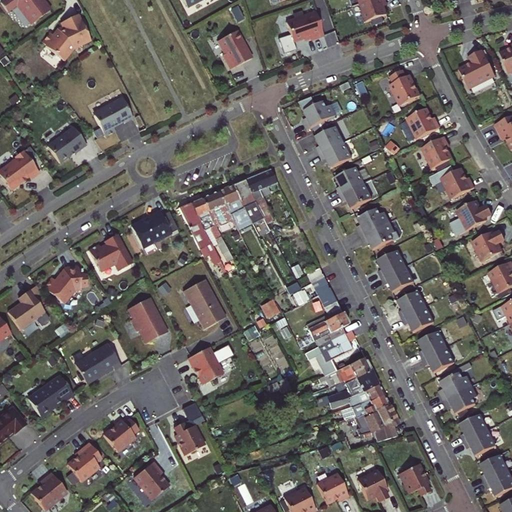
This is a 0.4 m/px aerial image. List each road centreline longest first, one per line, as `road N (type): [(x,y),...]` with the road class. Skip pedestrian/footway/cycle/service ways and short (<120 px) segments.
road 1 (residential): [(262,98),(466,502)]
road 2 (residential): [(158,375),(96,409),(0,481)]
road 3 (residential): [(511,201),(421,37)]
road 4 (residential): [(0,275),(146,183)]
road 5 (residential): [(421,37),(262,98)]
road 6 (residential): [(132,158),(0,240)]
